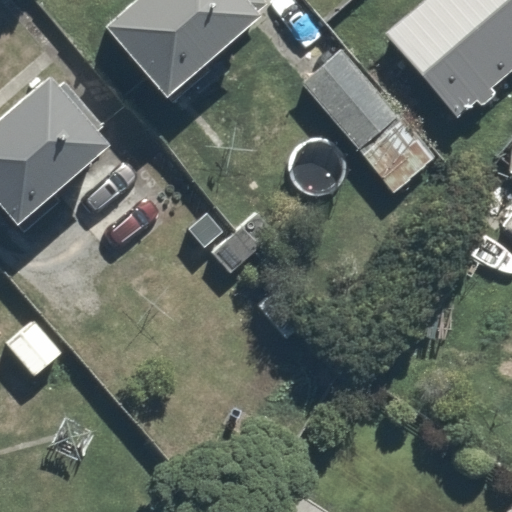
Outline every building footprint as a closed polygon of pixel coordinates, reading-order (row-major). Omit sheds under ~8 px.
[(56,0),(39,14),(99,87),(206,0),(56,0)] [(511,0),(376,0),(356,16),(435,114),(511,52),(511,0)] [(340,38),(288,76),(375,195),(427,156),(340,38)] [(0,154),(36,122),(0,81),(0,154)] [(511,200),(491,231),(511,245),(511,200)] [(55,343),(26,311),(0,334),(0,353),(20,375),(55,343)]
